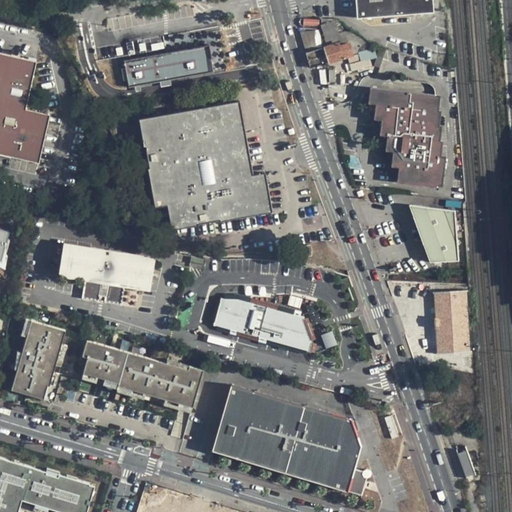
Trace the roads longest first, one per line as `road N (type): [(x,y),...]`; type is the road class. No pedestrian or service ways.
road 1 (primary): [(451,511),(331,177),(278,0)]
road 2 (residential): [(299,511),(132,461)]
road 3 (residential): [(132,461),(0,421)]
